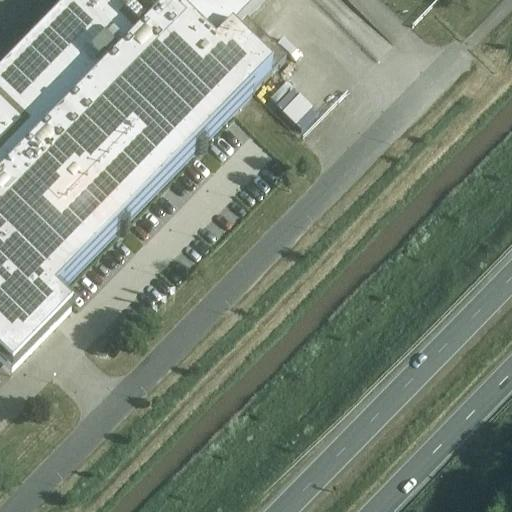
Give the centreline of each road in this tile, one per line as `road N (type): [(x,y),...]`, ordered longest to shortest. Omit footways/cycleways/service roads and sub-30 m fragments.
road 1 (unclassified): [(18,511),(511,3)]
road 2 (trunk): [(511,278),(283,511)]
road 3 (trunk): [(374,511),(511,372)]
